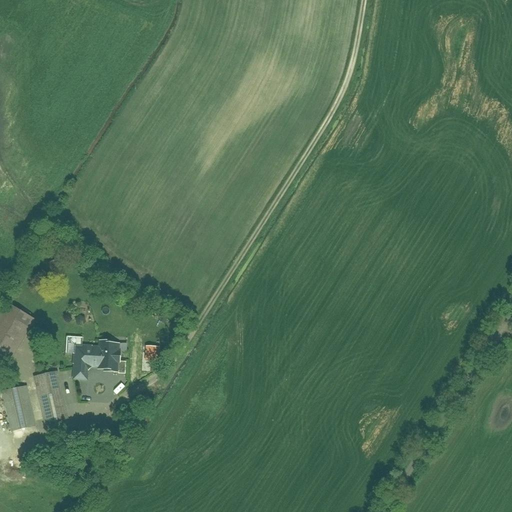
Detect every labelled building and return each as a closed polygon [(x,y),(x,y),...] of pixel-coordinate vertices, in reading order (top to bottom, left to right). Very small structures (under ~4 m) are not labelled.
[(47,266),(53,281),(66,276),(60,260),(47,266)] [(34,321),(7,305),(0,317),(0,352),(11,359),(34,321)] [(82,339),(67,339),(66,355),(75,355),(73,379),(86,380),(87,370),(90,367),(100,368),(100,369),(106,370),(106,372),(119,373),(119,375),(125,375),(126,363),(119,363),(120,353),(117,353),(118,346),(111,345),(111,344),(101,343),(100,349),(92,349),(91,347),(83,347),(82,348),(82,339)] [(35,379),(45,425),(67,420),(57,374),(35,379)] [(3,393),(12,432),(35,427),(26,388),(3,393)]
